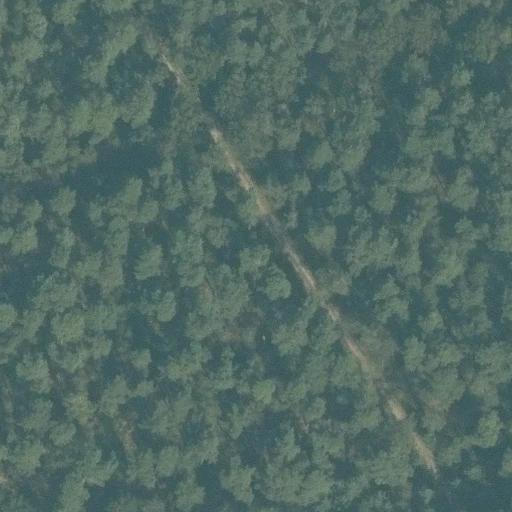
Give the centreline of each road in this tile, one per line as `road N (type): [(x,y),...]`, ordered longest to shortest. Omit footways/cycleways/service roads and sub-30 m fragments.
road 1 (track): [(511,17),(204,125)]
road 2 (track): [(122,0),(204,125)]
